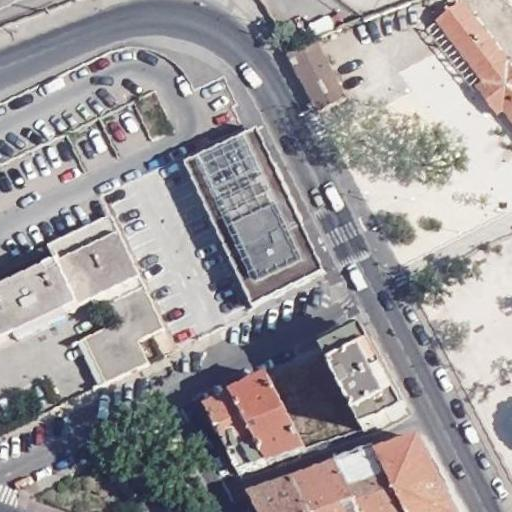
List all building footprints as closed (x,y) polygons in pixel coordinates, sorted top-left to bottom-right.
[(511,70),(460,2),(446,13),(441,6),(432,12),(437,19),(435,21),(481,84),(475,88),(496,117),(503,111),(511,123),(511,70)] [(317,113),(344,99),(316,43),(289,57),(317,113)] [(325,274),(258,131),(186,164),(253,308),(325,274)] [(141,340),(164,328),(110,214),(48,244),(56,263),(61,260),(84,305),(109,294),(121,319),(97,331),(88,335),(110,380),(151,361),(141,340)] [(61,260),(56,263),(0,290),(0,344),(35,328),(84,305),(61,260)] [(406,414),(363,331),(321,351),(363,431),(380,426),(394,419),(406,414)] [(274,373),(311,452),(357,430),(342,399),(324,407),(314,385),(324,381),(319,369),(309,374),(302,360),(274,373)] [(266,464),(306,451),(268,376),(230,393),(266,464)] [(237,474),(266,464),(230,393),(204,406),(237,474)] [(403,511),(455,511),(417,437),(402,442),(374,451),(403,511)] [(358,511),(403,511),(374,451),(336,465),(358,511)] [(308,511),(358,511),(336,465),(292,481),(308,511)] [(257,511),(308,511),(292,481),(249,496),(257,511)]
